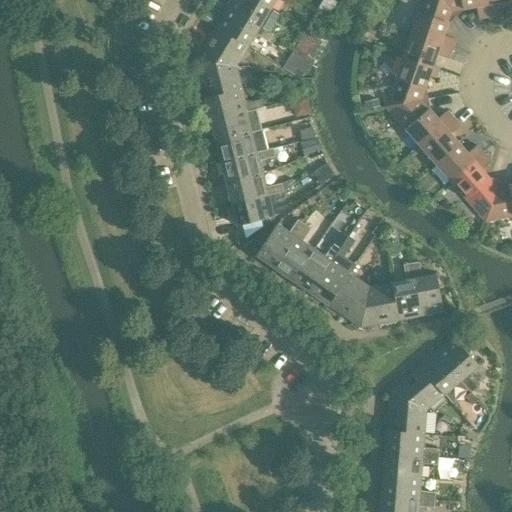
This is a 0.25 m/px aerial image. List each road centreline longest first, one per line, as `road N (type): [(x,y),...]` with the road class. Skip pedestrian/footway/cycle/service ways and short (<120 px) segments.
road 1 (unclassified): [(326,511),(333,414),(344,390),(221,279),(167,67),(194,0)]
road 2 (residential): [(511,144),(473,102),(490,58),(511,50)]
